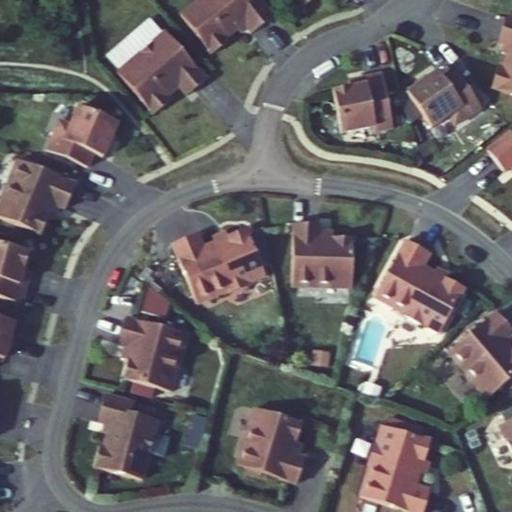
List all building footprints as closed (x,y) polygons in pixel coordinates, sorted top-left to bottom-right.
[(203,0),(180,17),(212,57),(229,44),(225,37),(244,23),(253,34),(273,19),(258,0),(246,0),(245,0),(203,0)] [(511,23),(505,44),(511,46),(511,67),(511,70),(504,68),(497,89),(511,93),(511,23)] [(167,32),(120,73),(157,116),(173,101),(169,96),(180,87),(189,97),(209,80),(167,32)] [(438,71),(406,94),(430,128),(447,116),(454,127),(481,108),(456,72),(444,80),(438,71)] [(383,74),(360,79),(362,87),(332,93),(341,133),(374,125),(376,133),(394,129),(383,74)] [(56,120),(43,152),(81,168),(87,153),(99,158),(113,123),(73,106),(65,124),(56,120)] [(511,134),(487,151),(503,174),(511,167),(511,134)] [(12,160),(0,190),(0,219),(36,233),(48,205),(61,210),(72,184),(12,160)] [(322,226),(294,224),(290,286),(352,290),(355,240),(322,239),(322,226)] [(199,236),(174,247),(200,306),(265,277),(245,232),(205,249),(199,236)] [(431,257),(406,243),(375,299),(439,335),(463,292),(423,270),(431,257)] [(28,253),(0,245),(0,299),(22,305),(28,284),(20,281),(28,253)] [(511,328),(498,313),(451,354),(489,397),(511,377),(511,350),(505,342),(511,335),(511,328)] [(0,319),(0,357),(6,359),(16,323),(0,319)] [(188,337),(126,319),(119,345),(133,349),(124,381),(171,395),(188,337)] [(135,404),(107,396),(99,423),(114,427),(108,450),(100,448),(95,468),(143,481),(158,423),(132,416),(135,404)] [(303,427),(254,410),(233,467),(297,489),(307,462),(292,457),(303,427)] [(511,419),(499,425),(511,455),(511,419)] [(434,444),(382,428),(360,498),(403,511),(423,511),(430,491),(420,488),(434,444)]
